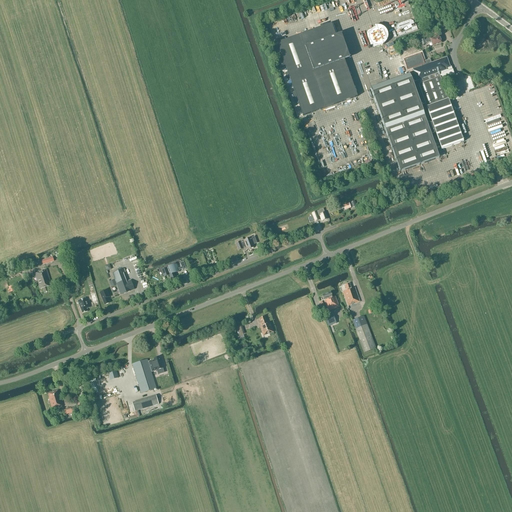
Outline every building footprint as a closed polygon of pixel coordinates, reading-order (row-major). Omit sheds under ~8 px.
[(388,10),(392,21),(411,15),(407,2),(408,2),(407,0),(395,0),(396,3),(402,2),(403,5),(388,10)] [(303,116),(357,97),(344,60),(349,59),(341,34),(336,36),(331,24),(277,43),(303,116)] [(433,46),(441,43),(439,37),(430,40),(430,38),(425,40),(426,44),(431,42),(433,46)] [(435,132),(439,142),(442,150),(463,142),(441,78),(443,78),(444,80),(449,78),(449,77),(454,75),(454,76),(454,75),(452,70),(451,70),(446,58),(431,63),(430,60),(423,62),(423,61),(410,66),(412,70),(413,70),(417,80),(418,80),(419,84),(418,84),(427,108),(432,122),(427,123),(412,77),(371,91),(400,172),(439,158),(431,133),(435,132)] [(323,209),(312,213),(315,221),(319,220),(318,215),(319,215),(322,221),(327,219),(323,209)] [(250,238),(236,244),(238,250),(243,249),(242,247),(245,246),(247,250),(254,247),(253,245),(257,243),(254,236),(250,238)] [(227,251),(222,254),(226,263),(231,261),(227,251)] [(173,266),(161,270),(164,277),(169,275),(171,279),(175,277),(173,273),(175,273),(175,272),(179,271),(177,265),(173,266)] [(51,286),(48,275),(46,269),(38,272),(38,273),(35,274),(40,289),(43,288),(44,293),(49,291),(48,287),(51,286)] [(120,270),(112,273),(120,295),(134,289),(131,280),(126,281),(123,273),(125,272),(124,269),(120,270)] [(348,306),(360,302),(355,288),(351,289),(349,284),(345,285),(347,290),(343,292),(348,306)] [(104,305),(109,303),(107,298),(109,297),(106,290),(100,293),(101,297),(104,305)] [(328,311),(339,307),(335,296),(332,297),(330,292),(322,295),(324,300),(325,302),(328,311)] [(86,298),(78,301),(82,313),(88,311),(87,309),(89,308),(86,298)] [(333,314),(325,317),(327,324),(335,320),(333,314)] [(263,336),(273,332),(270,323),(268,324),(265,316),(259,318),(262,326),(260,327),(263,336)] [(357,334),(367,330),(362,316),(352,320),(357,334)] [(239,336),(245,334),(242,325),(236,327),(239,336)] [(367,330),(357,334),(364,353),(374,349),(367,330)] [(147,360),(132,364),(141,394),(156,389),(151,373),(151,372),(157,370),(157,371),(158,374),(164,372),(162,369),(159,357),(153,359),(153,360),(148,362),(147,360)] [(49,398),(52,410),(53,409),(62,406),(62,407),(63,406),(59,395),(58,395),(57,391),(48,394),(49,398)] [(156,396),(132,403),(135,412),(159,404),(156,396)] [(64,410),(65,415),(78,411),(77,406),(64,410)]
